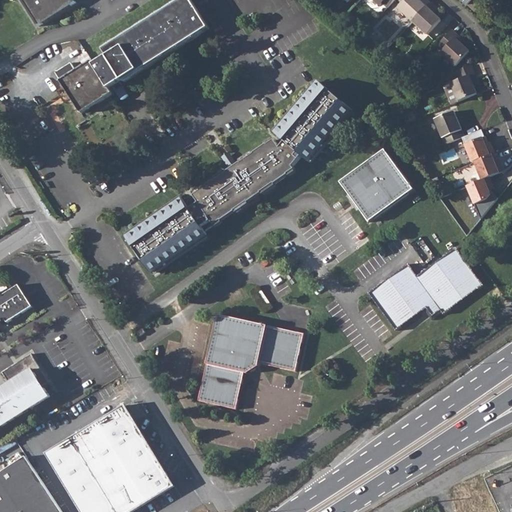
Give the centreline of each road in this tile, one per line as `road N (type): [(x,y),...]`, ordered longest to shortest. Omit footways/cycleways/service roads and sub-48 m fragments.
road 1 (residential): [(42,224),(223,500),(247,492),(511,310)]
road 2 (primary): [(511,363),(290,511)]
road 3 (unclassified): [(385,511),(511,444)]
road 4 (primary): [(336,511),(451,438)]
road 5 (residential): [(443,0),(483,41),(511,114)]
